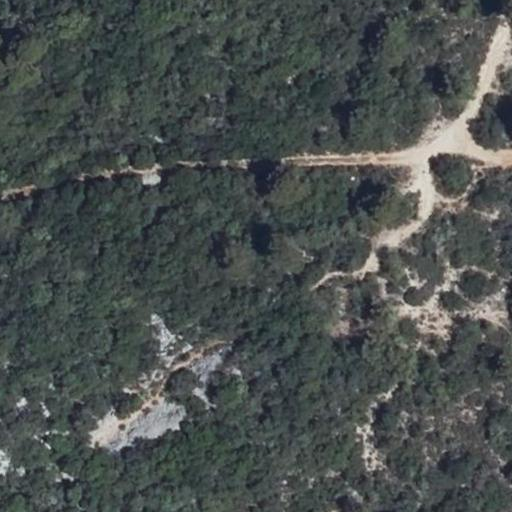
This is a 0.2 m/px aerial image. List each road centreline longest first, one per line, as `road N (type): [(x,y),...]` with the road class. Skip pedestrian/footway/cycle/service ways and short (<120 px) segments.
road 1 (track): [(446,140),(354,160),(60,160),(0,190)]
road 2 (track): [(511,153),(446,140),(511,14)]
